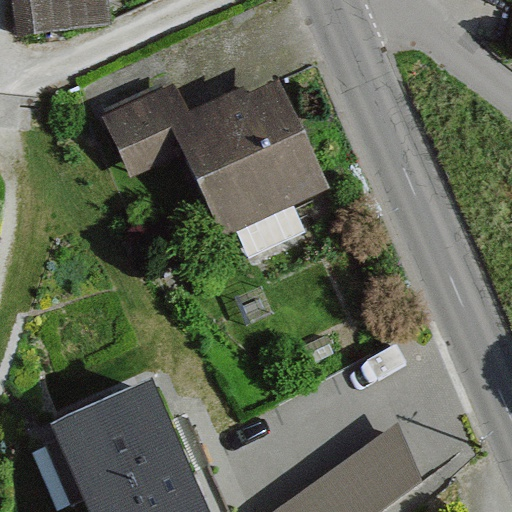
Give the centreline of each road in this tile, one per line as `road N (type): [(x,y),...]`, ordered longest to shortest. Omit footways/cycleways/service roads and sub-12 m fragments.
road 1 (primary): [(329,0),(511,423)]
road 2 (residential): [(511,98),(396,0)]
